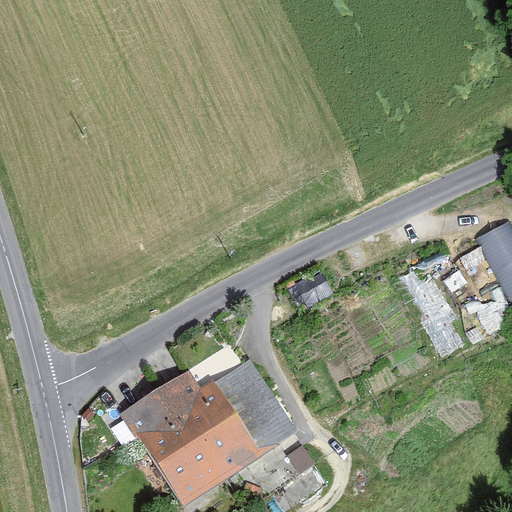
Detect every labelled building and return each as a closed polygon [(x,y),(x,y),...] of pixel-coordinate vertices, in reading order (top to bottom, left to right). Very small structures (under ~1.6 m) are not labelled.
[(511,304),(511,219),(478,236),(511,304)] [(428,267),(404,280),(445,356),(469,343),(428,267)] [(305,305),(332,293),(322,270),(295,282),(305,305)] [(253,360),(214,384),(260,461),(299,438),(253,360)] [(191,376),(123,418),(180,509),(260,461),(214,384),(200,391),(191,376)]
